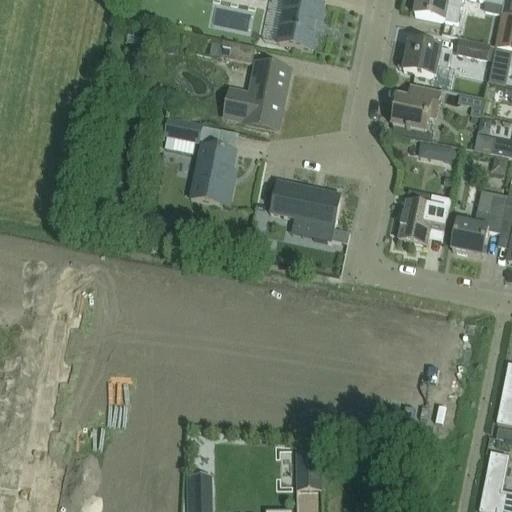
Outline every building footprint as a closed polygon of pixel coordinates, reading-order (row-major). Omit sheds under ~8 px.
[(279,47),(292,50),(311,54),(317,25),(320,25),(323,7),(288,0),(279,47)] [(418,0),(415,20),(434,24),(445,26),(457,28),(460,13),(463,1),(472,3),(486,6),(484,15),(501,19),(501,16),(503,9),(504,0),(418,0)] [(511,0),(504,0),(503,9),(501,16),(511,18),(511,0)] [(511,20),(501,19),(494,52),(511,56),(511,54),(511,20)] [(219,61),(252,67),(255,51),(222,45),(219,61)] [(457,58),(486,65),(489,51),(460,45),(457,58)] [(436,82),(438,71),(448,73),(452,55),(409,46),(407,59),(401,57),(398,72),(403,74),(403,76),(436,82)] [(277,134),(289,74),(257,67),(250,101),(231,97),(226,121),(245,125),(244,127),(277,134)] [(506,90),(510,70),(492,67),(488,87),(506,90)] [(398,101),(392,130),(407,133),(406,135),(426,139),(429,121),(436,122),(441,97),(411,91),(409,103),(398,101)] [(166,139),(199,146),(202,130),(169,123),(166,139)] [(491,158),(511,163),(511,162),(511,146),(494,142),(491,158)] [(236,157),(202,150),(191,203),(209,206),(229,210),(234,187),(230,186),(236,157)] [(450,166),(453,153),(442,151),(440,159),(444,165),(450,166)] [(454,184),(445,182),(443,190),(452,192),(454,184)] [(276,186),(270,217),(317,227),(314,243),(332,246),(341,199),(276,186)] [(406,206),(399,244),(427,250),(429,242),(432,225),(446,228),(448,216),(451,204),(453,192),(452,192),(443,190),(434,188),(431,200),(409,195),(406,206)] [(511,243),(511,245),(508,266),(511,267),(511,188),(510,189),(508,201),(500,238),(499,241),(511,243)] [(458,225),(452,255),(482,261),(487,235),(500,238),(508,201),(481,196),(474,229),(458,225)] [(137,303),(90,294),(86,315),(90,316),(89,323),(131,331),(137,303)] [(195,391),(205,343),(188,340),(191,324),(171,320),(163,359),(183,363),(178,387),(195,391)] [(126,358),(131,331),(89,323),(88,330),(83,329),(79,349),(126,358)] [(223,347),(205,343),(195,391),(213,394),(218,370),(238,374),(246,335),(226,331),(223,347)] [(271,406),(280,358),(264,355),(267,339),(246,335),(239,374),(258,378),(253,402),(271,406)] [(298,362),(280,358),(271,406),(289,409),(293,385),(314,390),(322,350),(301,346),(298,362)] [(121,385),(126,358),(79,349),(75,369),(80,370),(78,377),(121,385)] [(350,421),(360,373),(345,370),(348,355),(328,351),(320,390),(340,394),(335,418),(350,421)] [(380,377),(360,373),(350,421),(370,425),(375,401),(395,405),(403,366),(383,362),(380,377)] [(428,436),(437,389),(421,386),(424,370),(403,366),(395,405),(415,409),(410,433),(428,436)] [(511,369),(508,368),(496,428),(511,431),(511,369)] [(116,412),(121,385),(78,377),(77,384),(73,383),(69,403),(116,412)] [(455,392),(437,389),(428,436),(446,440),(450,416),(471,420),(479,381),(458,377),(455,392)] [(110,439),(116,412),(69,403),(65,422),(68,423),(66,430),(82,433),(80,442),(97,445),(98,437),(110,439)] [(177,511),(180,455),(162,454),(161,472),(143,470),(142,484),(133,483),(132,503),(141,504),(140,511),(159,511),(160,510),(177,511)] [(322,454),(296,454),(296,495),(322,495),(322,454)] [(491,458),(480,511),(511,511),(511,499),(502,497),(509,461),(491,458)] [(210,481),(189,481),(189,511),(207,511),(207,502),(211,502),(210,481)] [(402,481),(384,482),(384,511),(420,511),(420,499),(402,499),(402,481)] [(372,511),(372,482),(353,482),(354,500),(336,501),(336,511),(372,511)]
